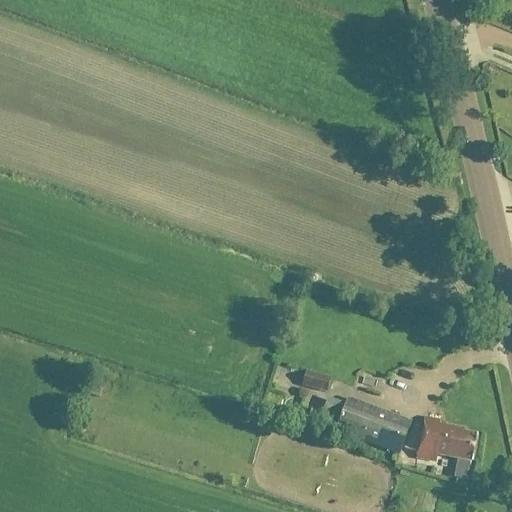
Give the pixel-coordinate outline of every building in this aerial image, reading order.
[(267,385),(291,392),(297,374),(273,367),(267,385)] [(326,396),(329,382),(304,375),(300,389),(326,396)] [(408,425),(346,403),(344,410),(325,404),(316,428),(335,434),(397,457),(408,425)] [(438,424),(423,421),(415,462),(433,465),(435,458),(471,465),(476,438),(462,435),(462,432),(445,429),(444,432),(436,430),(438,424)] [(496,511),(498,500),(436,489),(431,511),(496,511)]
